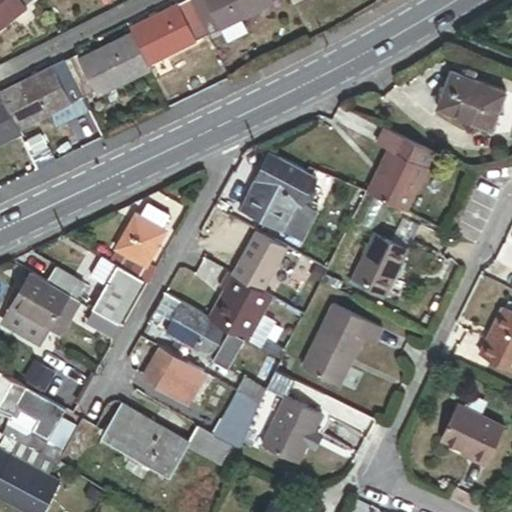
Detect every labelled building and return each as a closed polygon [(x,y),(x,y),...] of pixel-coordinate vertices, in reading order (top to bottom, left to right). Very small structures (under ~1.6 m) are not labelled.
[(0,0),(0,30),(38,0),(37,0),(0,0)] [(208,36),(189,0),(188,0),(130,30),(132,34),(148,67),(208,36)] [(270,0),(189,0),(208,36),(273,4),(270,0)] [(239,21),(219,31),(224,43),(245,32),(239,21)] [(76,57),(65,62),(84,99),(94,93),(98,98),(151,72),(148,67),(132,34),(79,61),(76,57)] [(84,99),(65,62),(0,95),(0,96),(1,99),(19,132),(51,116),(75,104),(84,99)] [(453,64),(435,109),(489,131),(504,93),(470,79),(473,72),(453,64)] [(1,99),(0,99),(0,146),(21,136),(19,132),(1,99)] [(75,104),(51,116),(57,129),(81,116),(75,104)] [(379,129),(371,145),(383,150),(412,164),(420,148),(379,129)] [(363,193),(406,214),(426,171),(412,164),(383,150),(363,193)] [(268,155),(239,212),(280,232),(295,204),(300,207),(314,178),(268,155)] [(145,204),(137,218),(162,232),(170,218),(145,204)] [(146,283),(154,269),(148,265),(166,234),(162,232),(137,218),(134,216),(115,248),(117,250),(110,263),(117,267),(144,283),(146,283)] [(336,255),(345,259),(357,235),(348,231),(336,255)] [(287,250),(255,232),(230,276),(263,294),(287,250)] [(347,281),(384,299),(407,251),(370,234),(347,281)] [(110,263),(102,258),(89,280),(105,289),(117,267),(110,263)] [(144,283),(117,267),(105,289),(92,311),(119,326),(144,283)] [(308,283),(317,287),(324,272),(315,268),(308,283)] [(67,295),(73,298),(81,285),(54,269),(46,283),(67,295)] [(32,286),(37,277),(30,273),(25,281),(32,286)] [(249,343),(273,299),(263,294),(230,276),(226,273),(217,289),(221,291),(206,319),(242,339),(249,343)] [(46,283),(37,277),(32,286),(25,281),(10,307),(47,329),(67,295),(46,283)] [(181,305),(163,295),(153,314),(170,324),(181,305)] [(511,308),(503,304),(479,352),(511,368),(511,308)] [(206,319),(181,305),(170,324),(164,334),(170,337),(226,368),(242,339),(206,319)] [(381,330),(328,305),(298,370),(337,388),(359,341),(373,348),(381,330)] [(47,329),(10,307),(3,318),(5,325),(34,342),(42,340),(47,329)] [(119,326),(92,311),(84,325),(111,340),(119,326)] [(150,326),(142,340),(157,348),(162,351),(170,337),(164,334),(150,326)] [(162,351),(157,348),(142,377),(170,393),(186,364),(162,351)] [(267,356),(253,384),(266,391),(281,363),(267,356)] [(24,359),(14,376),(31,387),(42,369),(24,359)] [(0,374),(0,414),(6,418),(7,418),(12,409),(24,387),(0,374)] [(259,405),(266,391),(253,384),(243,378),(236,392),(259,405)] [(63,409),(24,387),(12,409),(33,420),(27,432),(45,441),(58,417),(63,409)] [(301,391),(296,402),(326,416),(331,406),(301,391)] [(258,407),(236,394),(212,436),(240,450),(258,407)] [(296,402),(290,399),(266,449),(306,468),(314,452),(322,456),(330,439),(322,435),(330,418),(326,416),(296,402)] [(126,426),(115,445),(167,475),(185,444),(121,406),(113,418),(126,426)] [(461,406),(442,445),(463,455),(461,458),(489,471),(509,429),(461,406)] [(51,462),(53,464),(74,426),(58,417),(45,441),(27,432),(33,420),(12,409),(7,418),(6,418),(0,428),(0,434),(1,435),(14,442),(51,462)] [(102,437),(115,445),(126,426),(113,418),(102,437)] [(212,436),(197,428),(188,444),(187,451),(230,475),(240,450),(212,436)] [(1,435),(0,436),(0,450),(7,454),(14,442),(1,435)] [(14,442),(7,454),(44,474),(51,462),(14,442)] [(0,467),(0,502),(18,511),(40,511),(57,481),(44,474),(7,454),(0,467)] [(284,511),(267,503),(262,511),(284,511)]
